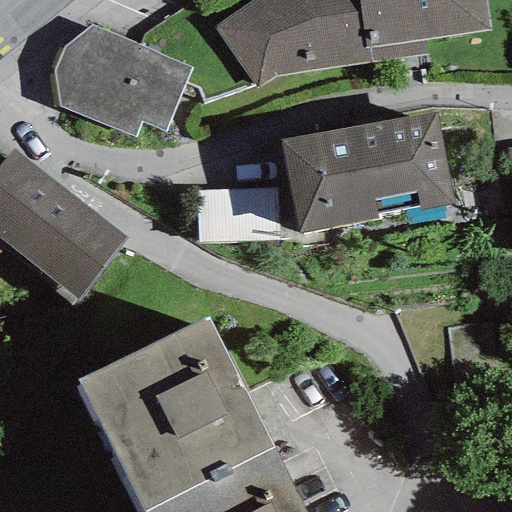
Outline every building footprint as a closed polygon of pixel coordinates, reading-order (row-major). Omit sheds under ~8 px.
[(252,0),(213,29),(256,89),(272,78),(308,72),(425,55),(423,39),(489,29),(485,0),(252,0)] [(164,133),(192,70),(90,24),(66,44),(52,73),(54,105),(132,140),(140,122),(164,133)] [(376,214),(418,207),(418,210),(452,204),(435,112),(280,140),(297,234),(377,220),(376,214)] [(0,253),(6,246),(56,286),(53,291),(67,302),(71,306),(75,301),(125,238),(12,148),(0,163),(0,253)] [(276,189),(196,192),(198,243),(278,240),(276,189)] [(77,379),(142,511),(146,511),(271,448),(205,316),(77,379)] [(511,353),(508,322),(446,330),(452,378),(511,370),(511,353)] [(302,511),(271,448),(146,511),(302,511)]
